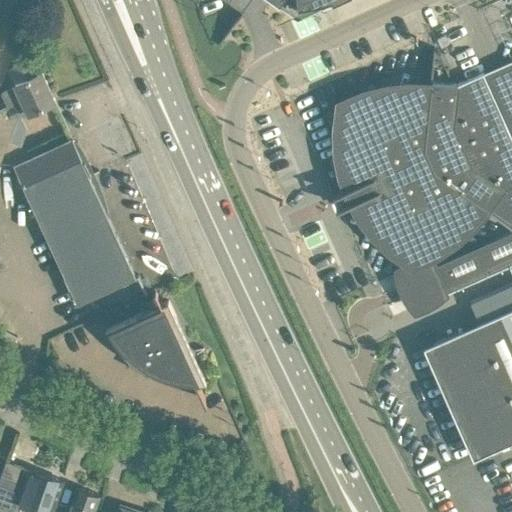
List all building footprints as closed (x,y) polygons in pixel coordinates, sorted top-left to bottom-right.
[(273,0),(298,17),(334,0),(273,0)] [(371,175),(368,177),(374,191),(377,190),(381,195),(391,205),(404,212),(418,215),(432,215),(446,211),(458,203),(467,194),(484,206),(397,245),(408,268),(435,256),(438,263),(511,229),(511,133),(484,71),(457,83),(433,80),(436,47),(434,47),(431,80),(428,106),(415,107),(401,111),(389,118),(379,129),(372,141),(369,155),(369,169),(371,175)] [(0,156),(14,120),(13,119),(55,100),(42,70),(40,71),(34,56),(10,67),(18,82),(5,88),(3,93),(8,104),(7,105),(7,106),(0,108),(0,156)] [(78,302),(136,275),(73,138),(15,165),(78,302)] [(408,268),(402,271),(417,305),(511,262),(511,229),(438,263),(435,256),(408,268)] [(207,381),(176,315),(169,299),(106,328),(108,331),(110,336),(113,339),(117,344),(121,348),(124,352),(127,354),(131,358),(127,364),(128,365),(133,359),(140,365),(147,369),(151,371),(155,373),(160,375),(164,376),(172,378),(179,380),(183,381),(189,381),(196,381),(203,396),(205,396),(199,381),(207,381)] [(511,433),(511,305),(479,320),(481,324),(431,347),(476,449),(511,433)] [(0,511),(51,511),(57,498),(63,479),(33,469),(7,459),(0,477),(0,511)] [(94,511),(101,493),(77,485),(67,511),(94,511)]
